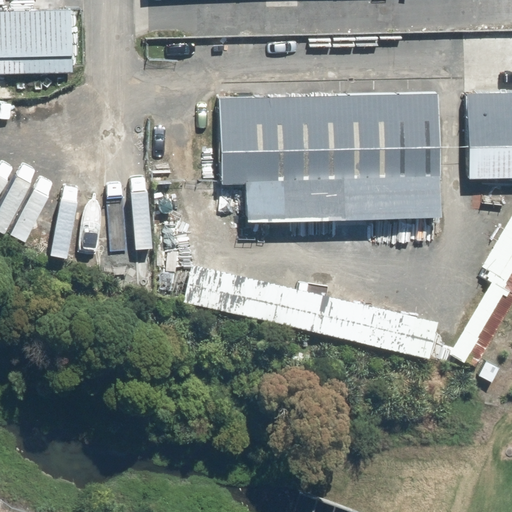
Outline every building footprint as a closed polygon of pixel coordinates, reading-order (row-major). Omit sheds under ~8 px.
[(0,0),(0,71),(69,70),(68,7),(0,8),(0,0)] [(511,171),(511,90),(463,91),(464,173),(511,171)] [(431,92),(213,96),(214,174),(433,171),(431,92)] [(492,283),(511,294),(511,210),(481,266),(497,275),(492,283)] [(511,302),(511,294),(492,283),(455,351),(478,363),(511,302)]
